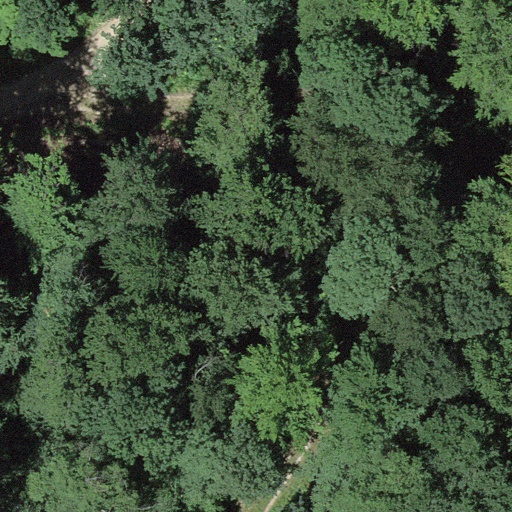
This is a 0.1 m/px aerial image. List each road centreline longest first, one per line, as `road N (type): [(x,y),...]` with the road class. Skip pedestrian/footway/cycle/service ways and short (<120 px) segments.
road 1 (track): [(261,511),(337,389),(377,299),(390,247),(390,204),(356,127)]
road 2 (track): [(356,127),(328,107),(294,99),(62,87)]
road 3 (track): [(0,100),(62,87),(167,0)]
road 4 (track): [(333,0),(356,127)]
